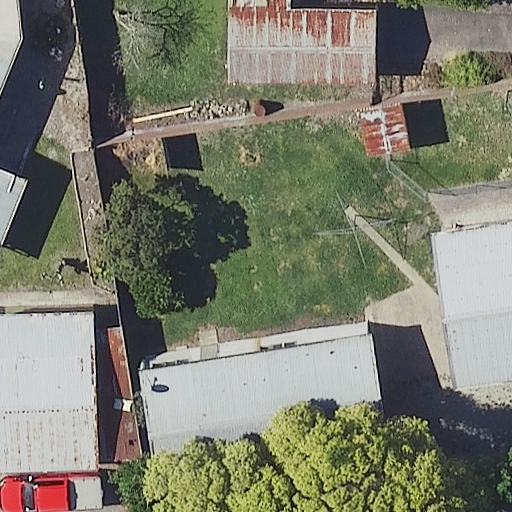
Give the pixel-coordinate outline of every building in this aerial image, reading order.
[(371,0),(210,0),(210,3),(212,69),(373,66),(371,0)] [(0,193),(12,164),(0,159),(0,193)] [(511,355),(511,197),(417,211),(439,366),(511,355)] [(0,302),(0,453),(81,452),(77,301),(0,302)] [(370,418),(357,322),(125,352),(138,448),(370,418)]
